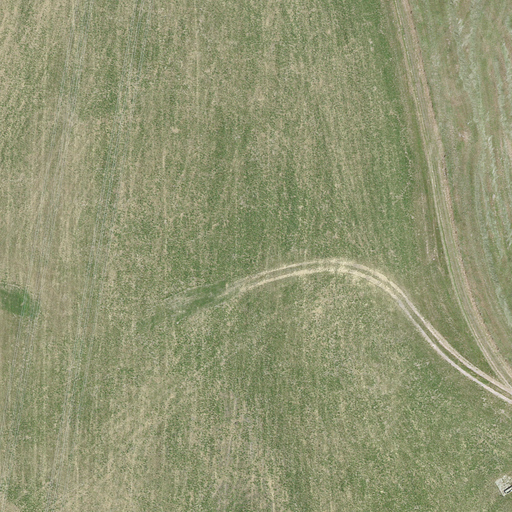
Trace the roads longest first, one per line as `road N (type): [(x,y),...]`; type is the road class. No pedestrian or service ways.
road 1 (track): [(397,0),(454,267),(492,361),(511,384)]
road 2 (track): [(214,307),(285,271),(343,266),(394,292),(468,374),(511,399)]
